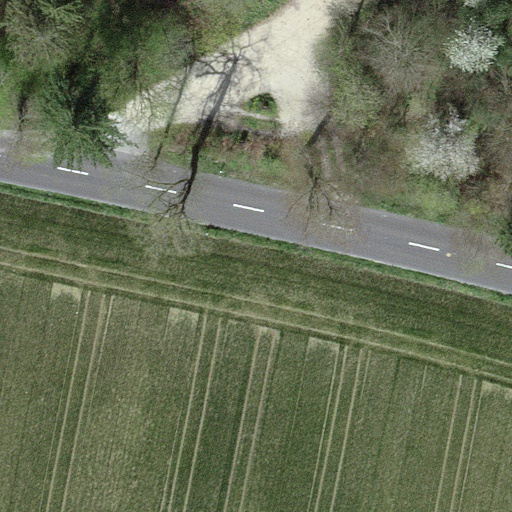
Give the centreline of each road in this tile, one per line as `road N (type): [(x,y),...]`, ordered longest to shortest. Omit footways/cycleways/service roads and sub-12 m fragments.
road 1 (tertiary): [(0,155),(511,268)]
road 2 (track): [(324,0),(71,170)]
